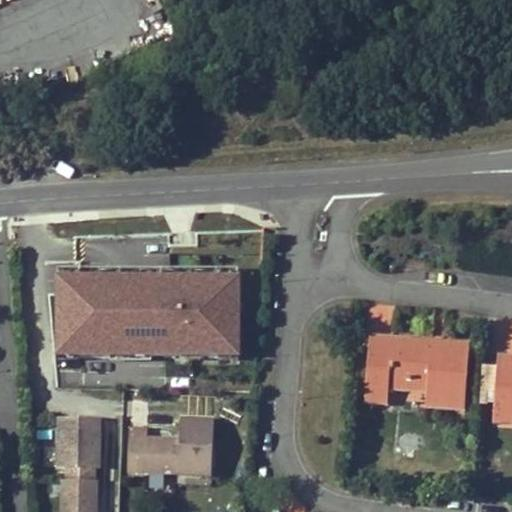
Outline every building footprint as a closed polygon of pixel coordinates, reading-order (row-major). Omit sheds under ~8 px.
[(54,362),(242,363),(242,281),(55,280),(54,362)] [(365,329),(392,330),(393,305),(366,304),(365,329)] [(441,352),(442,349),(470,352),(471,344),(371,336),(370,346),(407,349),(408,343),(432,345),(432,353),(441,353),(441,352)] [(442,349),(441,352),(441,353),(432,353),(432,345),(408,343),(407,349),(370,346),(366,399),(389,401),(390,394),(391,384),(412,385),(413,380),(430,382),(428,397),(428,403),(466,405),(470,352),(442,349)] [(511,356),(499,356),(498,365),(511,366),(511,356)] [(482,390),(493,391),(495,366),(484,365),(482,390)] [(493,417),(511,418),(511,366),(498,365),(493,417)] [(391,384),(390,394),(428,397),(430,382),(413,380),(412,385),(391,384)] [(389,407),(389,401),(366,399),(366,406),(389,407)] [(465,414),(466,405),(428,403),(426,412),(465,414)] [(511,429),(511,418),(493,417),(492,427),(511,429)] [(65,482),(96,483),(96,470),(102,470),(102,421),(57,421),(56,471),(65,471),(65,482)] [(129,474),(211,477),(213,422),(181,422),(179,442),(147,441),(147,431),(131,431),(129,474)] [(96,483),(65,482),(61,482),(60,511),(98,511),(98,483),(96,483)] [(302,511),(303,503),(282,502),(281,511),(302,511)]
